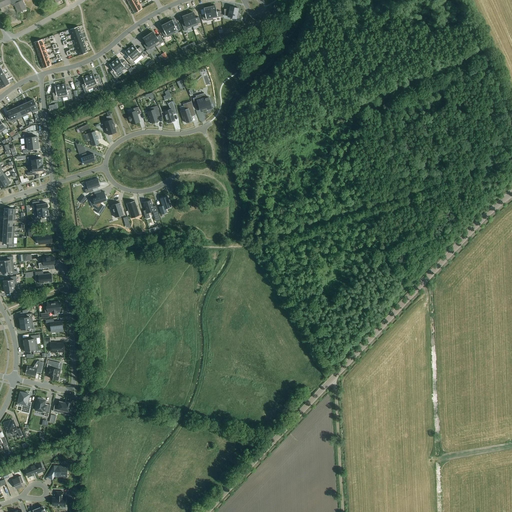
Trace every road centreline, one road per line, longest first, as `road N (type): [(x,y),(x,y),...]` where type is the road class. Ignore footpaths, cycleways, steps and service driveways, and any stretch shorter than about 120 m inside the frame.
road 1 (tertiary): [(207,511),(511,194)]
road 2 (track): [(258,245),(334,376),(342,511)]
road 3 (track): [(258,245),(511,156)]
road 4 (residential): [(14,379),(73,385),(53,183)]
road 5 (track): [(483,54),(345,113),(324,100),(312,71),(283,39)]
road 6 (track): [(62,249),(258,245)]
road 7 (unclassified): [(40,75),(96,57),(135,25),(186,0)]
road 8 (track): [(511,105),(457,0)]
